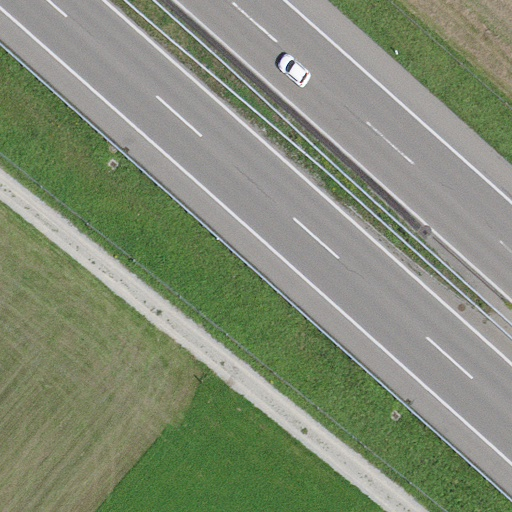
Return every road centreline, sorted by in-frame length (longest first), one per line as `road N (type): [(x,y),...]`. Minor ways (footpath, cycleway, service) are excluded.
road 1 (motorway): [(42,0),(511,416)]
road 2 (track): [(410,511),(0,178)]
road 3 (motorway): [(511,247),(231,0)]
